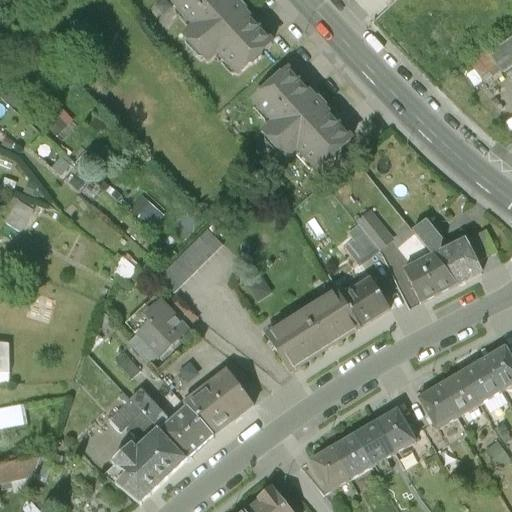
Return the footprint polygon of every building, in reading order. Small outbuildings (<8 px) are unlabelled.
[(234,3),(231,0),(178,0),(173,5),(193,27),(184,36),(207,62),(217,53),(236,75),(246,66),(251,66),(261,57),(261,52),(271,44),(243,13),(243,9),(237,3),(234,3)] [(511,64),(511,40),(472,69),(484,85),(511,64)] [(314,101),(287,70),(278,78),(272,78),(262,87),(262,92),(253,101),(273,123),(262,132),(286,159),(296,149),(316,172),(326,163),(332,163),(341,155),(341,150),(351,141),(323,111),(323,107),(317,100),(314,101)] [(149,201),(136,216),(151,229),(164,214),(149,201)] [(4,227),(19,235),(32,212),(17,204),(4,227)] [(391,243),(368,214),(356,224),(358,226),(379,253),(391,243)] [(446,251),(424,223),(412,233),(432,258),(434,258),(446,251)] [(359,268),(379,253),(358,226),(346,235),(351,241),(343,248),(359,268)] [(157,279),(173,295),(223,247),(208,231),(157,279)] [(446,251),(434,258),(458,287),(481,276),(475,265),(495,255),(485,232),(446,251)] [(458,287),(434,258),(432,258),(404,273),(421,306),(458,287)] [(369,280),(341,298),(359,329),(389,310),(379,296),(385,292),(381,286),(375,290),(369,280)] [(336,291),(266,337),(289,374),(359,329),(341,298),(336,291)] [(153,324),(129,345),(148,368),(160,358),(162,359),(188,334),(161,304),(147,317),(153,324)] [(138,312),(125,323),(133,332),(146,321),(138,312)] [(0,347),(0,377),(9,377),(8,348),(0,347)] [(511,362),(505,350),(484,362),(502,393),(511,387),(511,362)] [(131,378),(142,369),(127,351),(116,361),(131,378)] [(484,362),(461,375),(479,406),(502,393),(484,362)] [(228,374),(183,407),(186,410),(212,439),(253,409),(228,374)] [(461,375),(439,387),(457,419),(479,406),(461,375)] [(439,387),(417,400),(435,431),(457,419),(439,387)] [(212,439),(186,410),(170,426),(166,421),(165,422),(138,394),(130,401),(140,412),(160,433),(158,435),(184,463),(212,439)] [(0,412),(0,433),(27,428),(22,407),(0,412)] [(184,463),(158,435),(160,433),(140,412),(124,426),(144,446),(137,453),(132,447),(111,466),(112,468),(104,478),(138,506),(184,463)] [(396,412),(375,424),(394,455),(414,444),(410,437),(415,434),(409,423),(404,426),(396,412)] [(375,424),(353,437),(371,468),(394,455),(375,424)] [(353,437),(331,450),(349,481),(371,468),(353,437)] [(331,450),(310,461),(329,493),(349,481),(331,450)] [(0,468),(0,510),(2,510),(0,501),(0,489),(33,482),(39,460),(0,468)] [(289,511),(273,492),(248,511),(289,511)]
